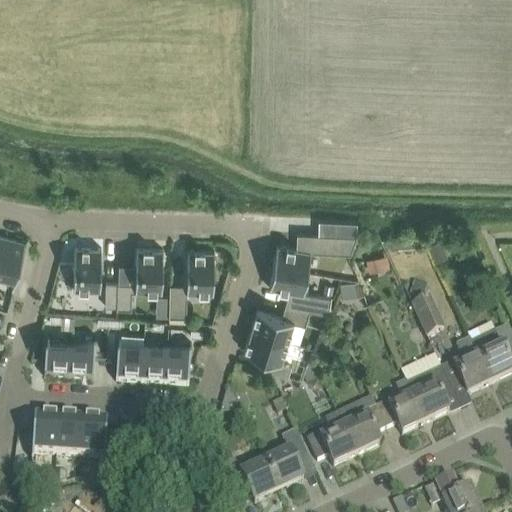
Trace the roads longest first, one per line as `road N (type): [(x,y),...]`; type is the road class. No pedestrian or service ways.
road 1 (residential): [(51,230),(241,229),(254,249),(203,403),(11,390)]
road 2 (residential): [(331,511),(493,439),(511,460)]
road 3 (residential): [(11,390),(51,230)]
